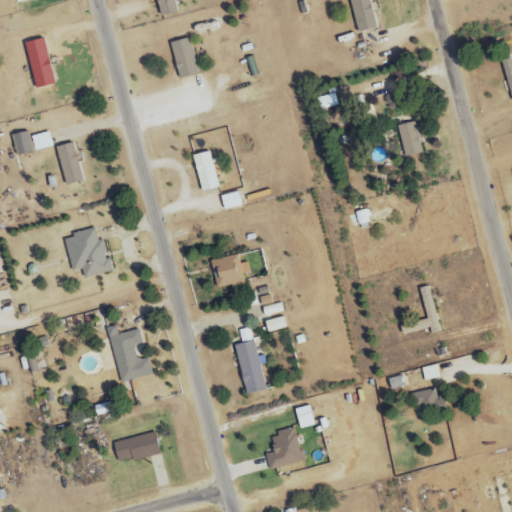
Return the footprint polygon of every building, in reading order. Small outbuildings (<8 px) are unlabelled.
[(177,13),(174,0),(155,0),(159,16),(177,13)] [(378,28),(370,0),(348,0),(357,33),(378,28)] [(23,43),(34,88),(54,83),(42,38),(23,43)] [(179,79),(198,73),(187,38),(168,43),(179,79)] [(320,111),(338,106),(335,94),(316,99),(320,111)] [(396,126),(405,158),(422,153),(414,122),(396,126)] [(48,132),(29,137),(27,131),(12,135),(17,155),(33,151),(52,146),(48,132)] [(55,147),(66,186),(83,181),(73,143),(55,147)] [(201,193),(218,188),(208,151),(191,156),(201,193)] [(241,205),(238,192),(220,197),(223,210),(241,205)] [(369,210),(355,211),(356,224),(369,223),(369,210)] [(83,279),(111,272),(102,239),(98,240),(95,229),(62,237),(72,273),(81,270),(83,279)] [(210,261),(216,288),(231,285),(233,296),(246,293),(242,274),(249,273),(247,262),(240,264),(238,255),(210,261)] [(418,288),(426,320),(399,326),(401,335),(428,329),(430,335),(440,333),(428,286),(418,288)] [(243,294),(246,309),(273,303),(269,288),(243,294)] [(284,313),(281,303),(262,308),(264,317),(284,313)] [(285,329),(282,317),(264,322),(267,333),(285,329)] [(119,383),(153,375),(149,358),(137,361),(133,346),(142,344),(139,330),(117,335),(115,326),(107,328),(119,383)] [(245,395),(267,390),(259,357),(257,358),(250,328),(238,331),(241,344),(233,346),(245,395)] [(421,368),(423,381),(439,378),(436,365),(421,368)] [(402,387),(399,376),(388,379),(391,390),(402,387)] [(421,405),(423,415),(442,411),(437,388),(410,394),(413,407),(421,405)] [(293,410),(299,430),(314,426),(309,406),(293,410)] [(265,455),(269,471),(302,463),(294,429),(269,435),(273,453),(265,455)] [(116,463),(159,456),(155,435),(113,441),(116,463)]
